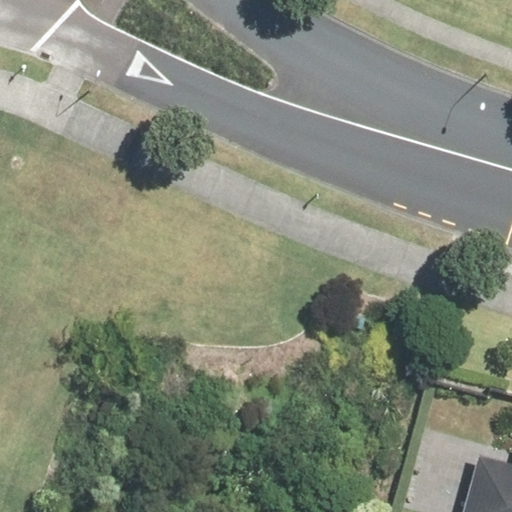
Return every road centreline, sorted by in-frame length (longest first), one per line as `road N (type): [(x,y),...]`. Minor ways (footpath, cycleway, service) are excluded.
road 1 (tertiary): [(407,131),(270,110),(151,77),(45,0)]
road 2 (tertiary): [(227,0),(407,131)]
